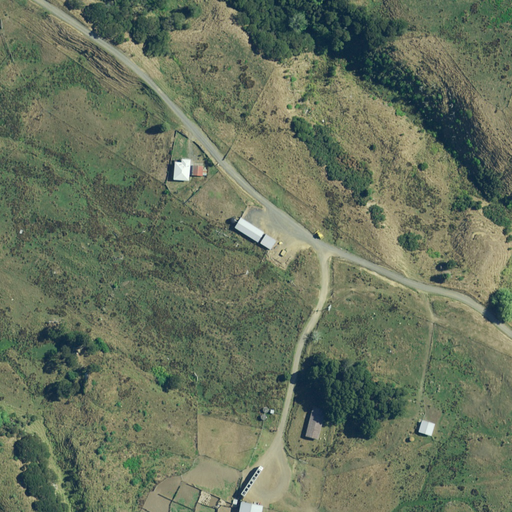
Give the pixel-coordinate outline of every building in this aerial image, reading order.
[(191,160),(183,159),(183,162),(176,162),(175,180),(190,181),(191,160)] [(204,166),(193,165),(192,175),(204,176),(204,166)] [(265,233),(242,218),(236,228),(259,242),(265,233)] [(277,241),(267,235),(261,243),(271,250),(277,241)] [(327,410),(314,407),(306,436),(319,440),(327,410)] [(436,425),(424,420),(420,432),(432,436),(436,425)] [(263,511),(264,506),(242,502),(240,511),(263,511)]
